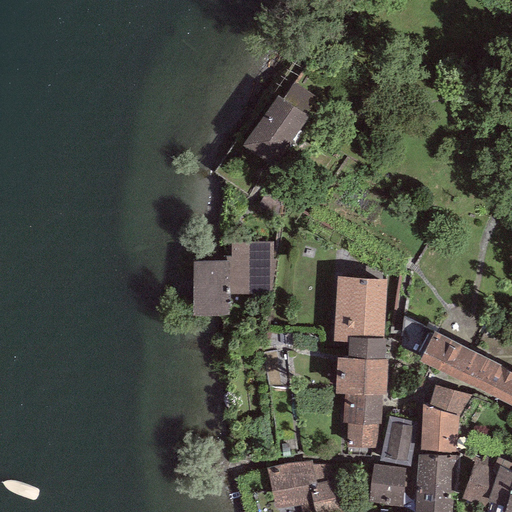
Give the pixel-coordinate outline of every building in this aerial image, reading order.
[(321,103),(284,77),(237,142),(273,168),(321,103)] [(217,260),(190,259),(190,313),(231,314),(231,295),(275,297),(273,245),(228,244),(229,256),(218,256),(217,260)] [(333,342),(348,342),(348,338),(383,339),(386,280),(337,277),(333,342)] [(511,371),(433,331),(419,361),(511,406),(511,371)] [(383,339),(348,338),(348,342),(347,358),(384,360),(385,339),(383,339)] [(347,358),(336,358),(334,393),(344,394),(382,396),(386,396),(387,360),(384,360),(347,358)] [(470,395),(434,385),(428,406),(459,416),(470,395)] [(382,396),(344,394),(342,424),(347,424),(378,425),(381,425),(382,396)] [(428,406),(422,404),(419,454),(455,456),(459,416),(428,406)] [(411,421),(388,417),(379,461),(410,467),(414,444),(409,443),(412,426),(410,426),(411,421)] [(378,425),(347,424),(346,448),(378,448),(378,425)] [(418,454),(416,488),(453,490),(458,491),(459,456),(455,456),(419,454),(418,454)] [(500,466),(511,472),(511,463),(497,458),(497,459),(485,455),(482,460),(474,458),(461,499),(487,507),(489,497),(500,466)] [(293,463),(266,468),(276,509),(300,505),(301,511),(340,511),(328,464),(312,465),(311,460),(293,463)] [(405,468),(373,464),(368,502),(402,507),(405,468)] [(511,511),(511,472),(500,466),(489,497),(487,507),(486,511),(511,511)] [(451,511),(453,490),(416,488),(414,511),(451,511)]
